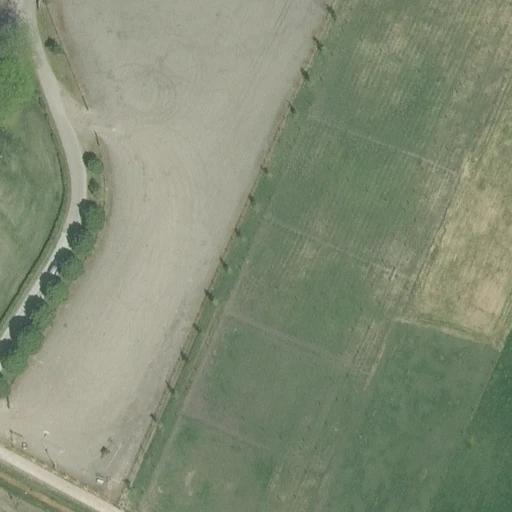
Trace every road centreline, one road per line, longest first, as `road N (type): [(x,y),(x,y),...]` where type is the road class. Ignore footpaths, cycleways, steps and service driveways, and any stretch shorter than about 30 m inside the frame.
road 1 (track): [(0,361),(58,272),(88,206),(26,2)]
road 2 (track): [(118,511),(0,446)]
